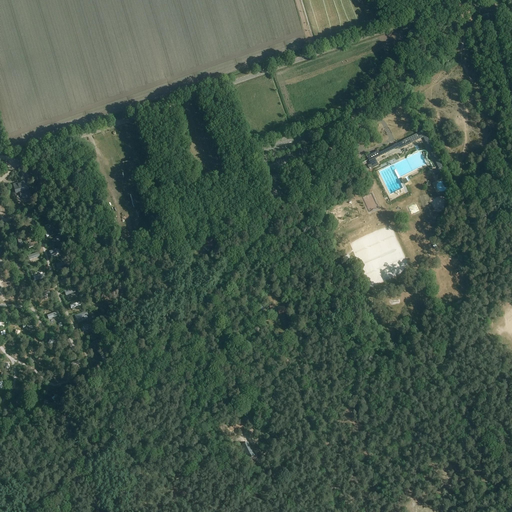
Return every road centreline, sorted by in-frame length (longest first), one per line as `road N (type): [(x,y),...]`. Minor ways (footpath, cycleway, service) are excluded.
road 1 (unclassified): [(13,158),(424,14),(434,18)]
road 2 (track): [(34,511),(265,231)]
road 3 (track): [(343,511),(305,417),(292,302),(267,236)]
road 4 (unclassified): [(267,236),(434,18)]
road 5 (track): [(85,368),(91,364),(32,221),(11,217),(0,228)]
